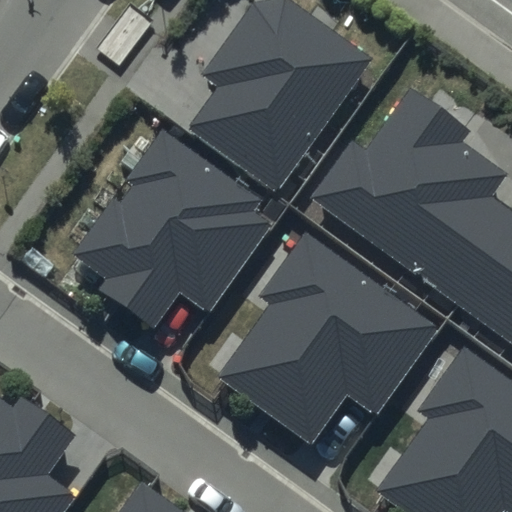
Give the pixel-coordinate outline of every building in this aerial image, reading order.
[(270,0),(250,3),(199,74),(218,87),(188,129),(274,190),(368,60),(283,0),(270,0)] [(471,132),(406,87),(363,149),(348,138),(304,202),(454,305),(511,345),(511,214),(491,200),(508,175),(462,144),(471,132)] [(262,200),(161,129),(126,178),(137,185),(121,208),(112,202),(75,255),(105,277),(95,291),(113,304),(152,331),(176,297),(207,318),(273,225),(254,211),(262,200)] [(437,329),(302,232),(258,293),(272,304),(218,378),(310,445),(345,397),(373,417),(437,329)] [(511,511),(511,379),(462,344),(415,409),(428,418),(377,491),(407,511),(511,511)] [(12,405),(0,396),(0,511),(66,511),(77,498),(47,476),(75,437),(30,405),(18,396),(12,405)] [(175,511),(138,486),(119,511),(175,511)]
